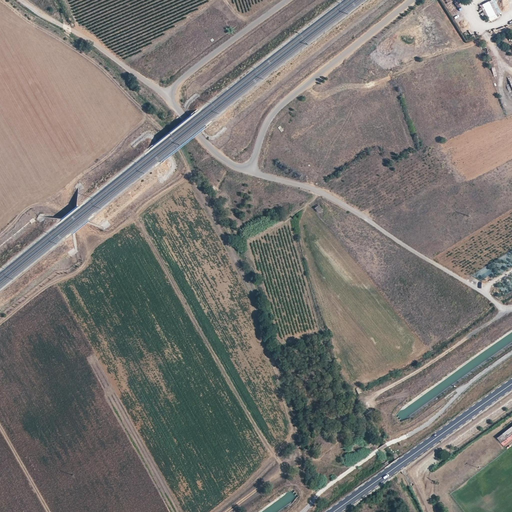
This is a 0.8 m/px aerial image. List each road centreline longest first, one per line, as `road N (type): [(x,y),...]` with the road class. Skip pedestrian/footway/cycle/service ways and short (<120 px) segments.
road 1 (unclassified): [(511,308),(315,187),(251,170)]
road 2 (unclassified): [(410,0),(274,112),(251,170)]
road 3 (secondary): [(511,385),(331,511)]
road 4 (track): [(357,387),(369,399),(505,309)]
road 5 (unclassified): [(170,95),(20,0)]
road 6 (unclassified): [(170,95),(180,79),(288,0)]
